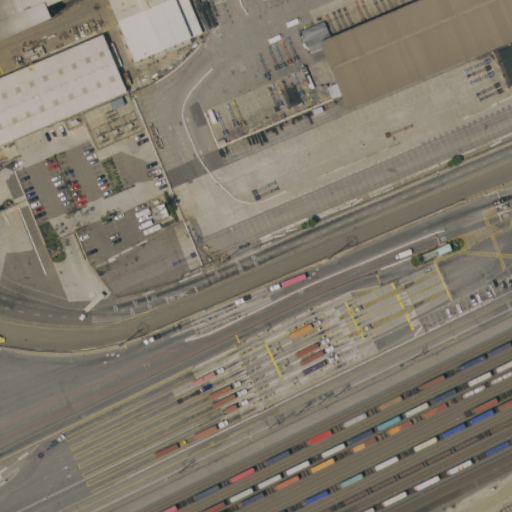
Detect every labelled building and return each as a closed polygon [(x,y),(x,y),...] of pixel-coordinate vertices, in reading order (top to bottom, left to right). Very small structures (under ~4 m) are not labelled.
[(0,0),(71,0),(63,4),(61,0),(58,1),(58,3),(0,28),(0,0)] [(125,46),(105,0),(186,0),(201,33),(188,39),(190,44),(184,46),(167,53),(165,48),(162,49),(164,55),(153,59),(151,54),(148,55),(150,60),(136,66),(134,61),(132,62),(125,46)] [(318,46),(317,42),(416,0),(511,0),(511,40),(499,46),(345,111),(318,46)] [(0,144),(0,77),(100,35),(124,93),(0,144)] [(120,98),(123,105),(111,111),(108,103),(120,98)] [(155,207),(162,204),(166,215),(159,218),(155,207)]
